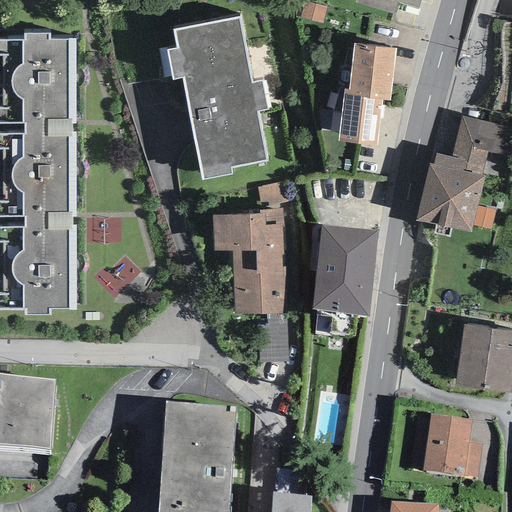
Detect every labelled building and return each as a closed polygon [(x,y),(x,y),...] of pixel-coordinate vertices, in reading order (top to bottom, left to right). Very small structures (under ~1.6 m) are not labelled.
[(333,7),(312,0),(307,18),(327,24),(333,7)] [(354,0),(354,2),(395,14),(399,3),(418,9),(420,0),(354,0)] [(251,82),(239,15),(172,28),(176,48),(167,50),(173,78),(181,76),(201,180),(231,175),(230,168),(266,161),(255,112),(268,110),(262,80),(251,82)] [(25,40),(0,40),(0,55),(2,55),(3,107),(0,106),(0,122),(24,122),(24,128),(72,128),(72,124),(75,124),(75,40),(48,40),(48,33),(25,33),(25,40)] [(394,48),(354,44),(349,90),(382,94),(381,100),(388,101),(394,48)] [(349,90),(344,90),(338,141),(376,145),(381,100),(382,94),(349,90)] [(511,133),(511,127),(460,116),(451,157),(465,160),(462,171),(480,175),(486,151),(507,156),(511,133)] [(72,132),(72,128),(24,128),(24,132),(0,132),(0,149),(2,149),(3,200),(0,199),(0,215),(23,215),(23,221),(72,221),(72,217),(75,217),(75,132),(72,132)] [(465,160),(451,157),(435,154),(433,165),(428,164),(415,219),(471,232),(484,176),(480,175),(462,171),(465,160)] [(264,214),(212,216),(214,252),(232,251),(235,315),(286,313),(284,267),(282,267),(281,254),(283,254),(282,224),(265,225),(264,214)] [(72,225),(72,221),(23,221),(23,226),(0,226),(0,241),(3,241),(3,295),(0,294),(0,308),(24,308),(24,316),(49,315),(49,309),(76,309),(75,225),(72,225)] [(369,330),(376,243),(320,238),(312,325),(369,330)] [(511,373),(511,331),(462,325),(454,386),(509,393),(511,373)] [(0,461),(51,465),(56,395),(0,391),(0,461)] [(228,511),(233,421),(163,417),(157,511),(228,511)] [(429,425),(417,423),(410,472),(423,474),(422,479),(463,485),(463,479),(476,481),(481,449),(468,447),(471,427),(430,422),(429,425)] [(272,493),(272,464),(253,464),(253,493),(272,493)]
